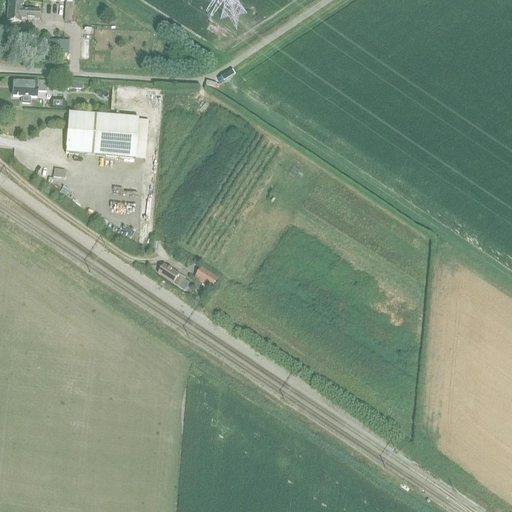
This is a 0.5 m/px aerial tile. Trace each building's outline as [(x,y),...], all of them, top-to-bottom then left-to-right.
[(22,10),(22,5),(22,0),(9,0),(8,23),(21,23),(21,19),(40,20),(40,12),(22,10)] [(84,59),(85,38),(78,38),(77,58),(84,59)] [(30,105),(30,99),(37,99),(37,93),(46,93),(47,83),(31,82),(13,81),(13,98),(22,98),(22,104),(30,105)] [(65,101),(51,100),(50,109),(64,110),(65,101)] [(69,114),(66,154),(135,159),(138,119),(69,114)] [(52,178),(61,178),(61,168),(53,168),(52,178)] [(185,281),(186,280),(165,266),(159,275),(179,289),(185,292),(190,284),(185,281)] [(218,280),(212,277),(202,270),(198,275),(208,282),(205,287),(210,291),(214,286),(218,280)] [(125,511),(134,410),(0,399),(0,511),(125,511)]
